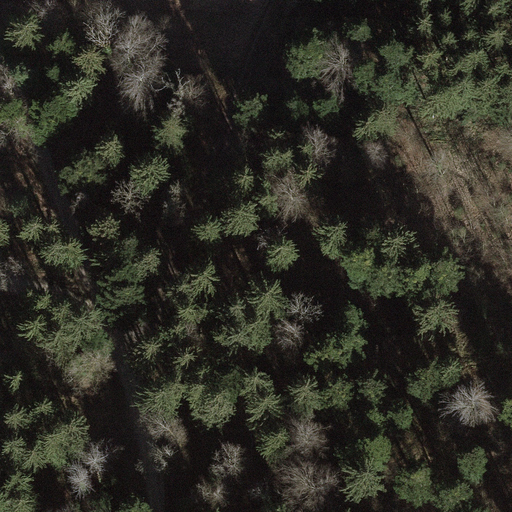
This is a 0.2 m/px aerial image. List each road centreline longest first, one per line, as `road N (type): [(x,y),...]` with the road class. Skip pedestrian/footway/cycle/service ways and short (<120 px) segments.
road 1 (track): [(280,0),(133,385)]
road 2 (track): [(133,385),(100,318),(36,123),(0,58)]
road 3 (track): [(133,385),(94,464),(54,511)]
road 4 (track): [(133,385),(160,484),(159,511)]
